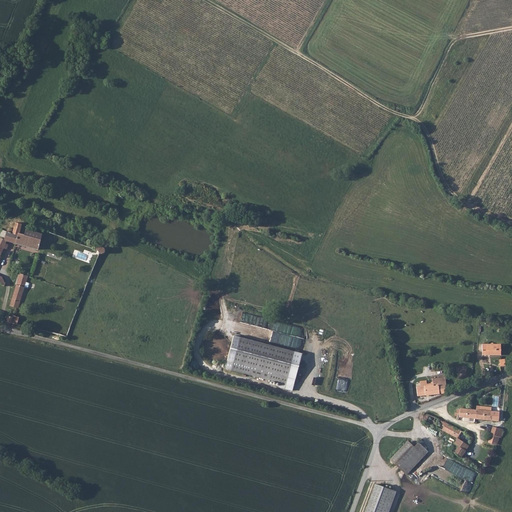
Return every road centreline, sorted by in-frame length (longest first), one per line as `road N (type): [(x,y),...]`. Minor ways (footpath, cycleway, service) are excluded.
road 1 (track): [(511,225),(452,195),(419,123),(202,0)]
road 2 (unclassified): [(380,430),(0,327)]
road 3 (track): [(209,322),(195,345),(198,363),(301,393)]
road 4 (unclassified): [(511,374),(380,430)]
road 5 (track): [(240,327),(253,320),(306,331),(313,344),(301,393)]
road 6 (track): [(410,117),(474,0)]
